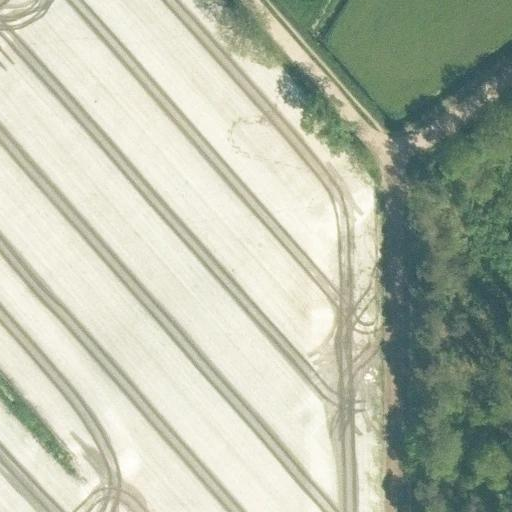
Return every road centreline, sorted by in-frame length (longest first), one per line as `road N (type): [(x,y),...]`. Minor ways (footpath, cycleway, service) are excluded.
road 1 (track): [(389,511),(392,223),(385,162)]
road 2 (track): [(385,162),(250,0)]
road 3 (track): [(385,162),(511,73)]
